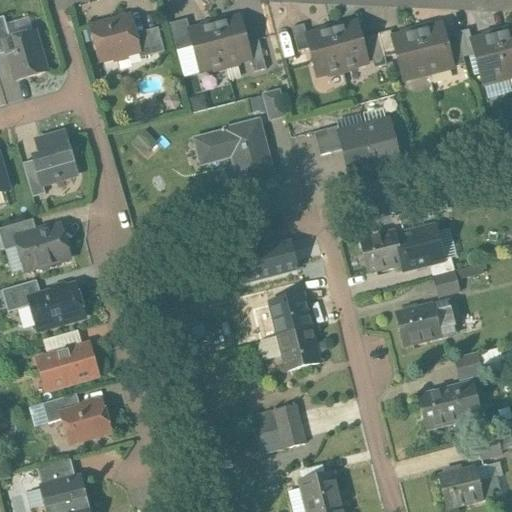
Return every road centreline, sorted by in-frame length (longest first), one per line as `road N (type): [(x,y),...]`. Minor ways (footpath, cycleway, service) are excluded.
road 1 (residential): [(82,92),(104,168),(111,265),(166,511)]
road 2 (residential): [(401,511),(319,198)]
